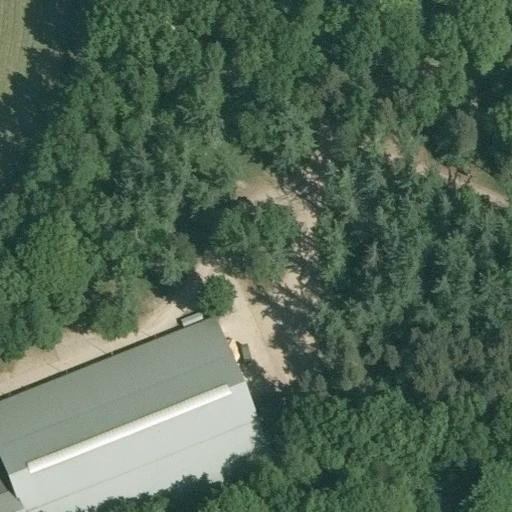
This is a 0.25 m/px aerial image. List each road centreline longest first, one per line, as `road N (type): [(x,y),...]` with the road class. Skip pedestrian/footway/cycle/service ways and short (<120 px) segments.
road 1 (track): [(511,63),(302,94),(257,87),(194,46)]
road 2 (tertiary): [(0,233),(55,145),(81,80),(94,0)]
road 3 (track): [(511,212),(348,130),(302,94)]
